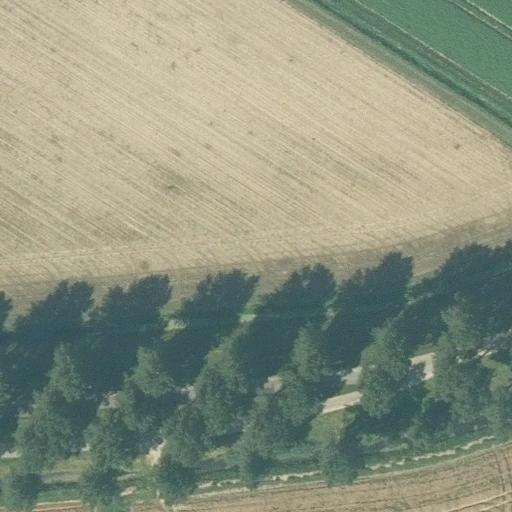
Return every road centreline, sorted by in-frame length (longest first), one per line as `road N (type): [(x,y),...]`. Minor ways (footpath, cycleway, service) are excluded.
road 1 (unclassified): [(0,450),(181,437),(353,400),(422,368)]
road 2 (tertiary): [(0,412),(422,368)]
